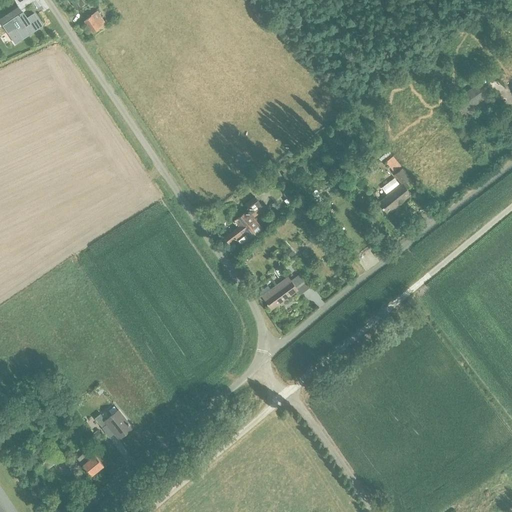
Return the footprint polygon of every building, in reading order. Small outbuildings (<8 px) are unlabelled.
[(15,0),(0,10),(0,19),(3,23),(22,10),(15,0)] [(84,3),(81,0),(70,0),(76,8),(84,3)] [(85,21),(93,32),(108,21),(106,19),(103,21),(96,10),(94,11),(95,13),(85,21)] [(8,32),(15,43),(42,25),(34,13),(27,17),(24,12),(12,20),(16,27),(8,32)] [(448,104),(458,118),(485,99),(475,86),(448,104)] [(394,153),(386,160),(395,170),(403,164),(394,153)] [(387,214),(411,194),(407,189),(414,184),(402,168),(395,174),(402,183),(378,203),(387,214)] [(382,195),(395,185),(390,178),(377,188),(382,195)] [(300,196),(294,189),(290,192),(296,200),(300,196)] [(288,190),(283,194),(291,203),(295,200),(288,190)] [(251,232),(259,226),(248,212),(235,222),(239,226),(225,238),(230,245),(249,230),(251,232)] [(322,233),(314,222),(307,227),(315,238),(322,233)] [(297,291),(293,285),(298,281),(296,278),(291,281),(288,278),(271,291),(268,286),(260,292),(263,296),(262,297),(271,309),(297,291)] [(107,424),(119,438),(132,427),(117,410),(105,420),(101,415),(96,419),(104,427),(107,424)] [(49,465),(50,466),(63,456),(49,438),(29,454),(43,471),(49,465)] [(82,465),(91,475),(103,465),(94,454),(94,455),(89,449),(84,453),(89,459),(82,465)]
